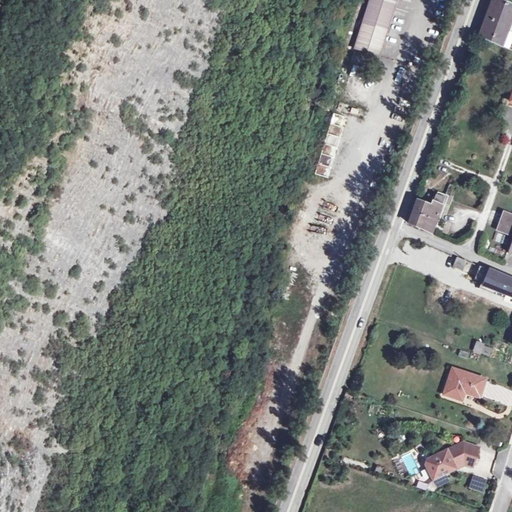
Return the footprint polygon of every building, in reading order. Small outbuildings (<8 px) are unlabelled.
[(368,0),(355,50),(382,57),(397,0),(368,0)] [(511,5),(499,0),(493,0),(480,37),(511,50),(511,5)] [(419,201),(411,224),(432,233),(446,195),(439,192),(438,195),(438,194),(433,206),(419,201)] [(499,229),(511,233),(511,213),(506,211),(499,229)] [(467,261),(457,257),(452,267),(463,272),(467,261)] [(480,282),(479,285),(511,297),(511,281),(481,268),(477,281),(480,282)] [(476,341),(472,350),(489,356),(492,347),(476,341)] [(490,379),(457,367),(448,392),(467,399),(470,390),(484,395),(490,379)] [(461,443),(426,460),(424,465),(432,481),(456,469),(458,462),(472,467),(478,449),(461,443)] [(409,476),(422,472),(416,451),(403,454),(409,476)] [(481,491),(484,479),(473,475),(470,488),(481,491)]
